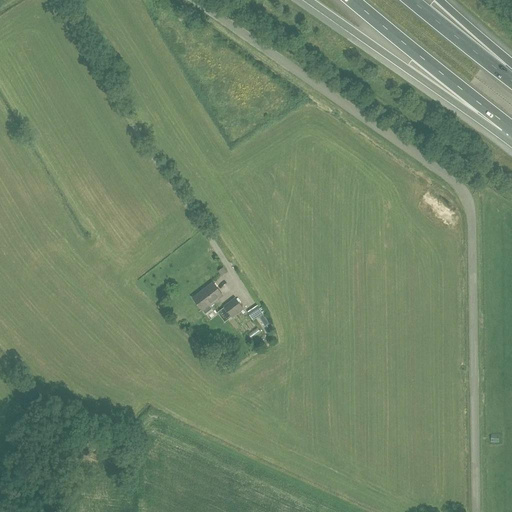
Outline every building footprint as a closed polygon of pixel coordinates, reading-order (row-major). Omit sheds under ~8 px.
[(203,311),(223,296),(213,283),(193,298),(203,311)] [(232,317),(243,309),(235,299),(225,307),(225,308),(232,317)] [(225,323),(232,317),(225,308),(218,314),(225,323)] [(265,326),(269,324),(263,314),(259,317),(265,326)] [(491,434),(491,442),(499,442),(499,434),(491,434)]
